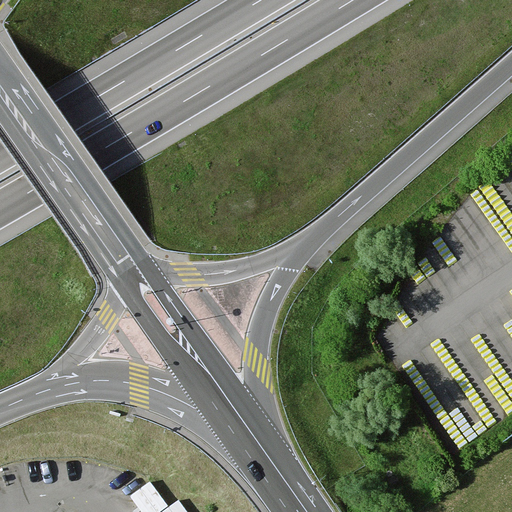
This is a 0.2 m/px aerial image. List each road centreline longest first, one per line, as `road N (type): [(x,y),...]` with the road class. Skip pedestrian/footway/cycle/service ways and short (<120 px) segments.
road 1 (motorway): [(0,208),(352,0)]
road 2 (motorway): [(261,0),(0,153)]
road 3 (motorway): [(296,249),(511,63)]
road 4 (residential): [(130,268),(0,76)]
road 5 (motorway): [(54,387),(139,385),(251,436)]
road 6 (residential): [(251,436),(130,268)]
road 7 (motorway): [(251,436),(262,324),(296,249)]
road 8 (motorway): [(130,268),(224,272),(296,249)]
road 9 (motorway): [(54,387),(107,317),(130,268)]
